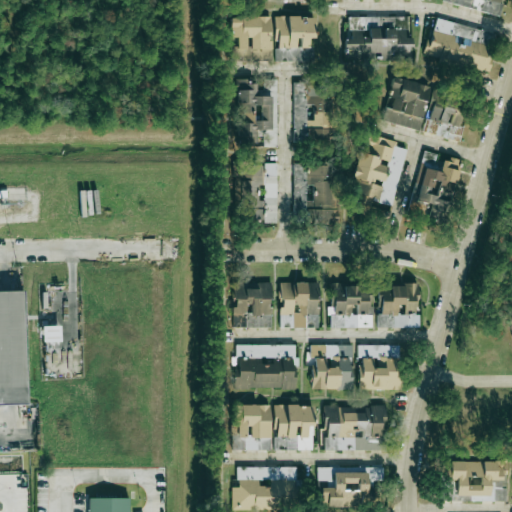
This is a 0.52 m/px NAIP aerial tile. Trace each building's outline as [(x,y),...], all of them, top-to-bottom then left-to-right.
[(499,15),(502,3),(503,3),(503,0),(442,0),(442,1),(499,15)] [(232,18),(232,39),(238,39),(238,46),(233,46),(233,61),(271,60),(270,16),(232,18)] [(275,61),(313,61),(313,46),(312,46),(312,16),(275,17),(275,61)] [(348,16),(348,39),(344,39),(344,58),(411,58),(411,38),(405,38),(405,28),(410,28),(410,17),(348,16)] [(494,33),(436,19),(431,40),(427,39),(422,56),(484,71),(494,33)] [(276,146),(276,80),(263,80),(263,90),(255,90),(255,79),(236,79),(237,143),(256,143),(256,130),(262,130),(262,146),(276,146)] [(294,145),(332,145),(331,84),(305,84),(305,82),(292,82),(294,145)] [(458,142),(467,109),(456,106),(458,97),(433,90),(423,133),(458,142)] [(391,206),(406,149),(395,146),(396,141),(370,135),(365,154),(361,153),(349,199),(362,202),(363,199),(391,206)] [(460,161),(424,151),(411,199),(430,204),(427,216),(445,220),(460,161)] [(337,223),(336,165),(305,165),(305,162),(292,163),(293,213),(306,213),(306,224),(337,223)] [(277,165),(250,164),(250,181),(239,181),(238,208),(244,208),(243,222),(275,222),(277,165)] [(238,166),(238,179),(249,180),(249,167),(238,166)] [(270,327),(270,282),(258,282),(258,289),(243,289),(243,282),(232,282),(232,328),(270,327)] [(280,282),(279,327),(317,328),(318,283),(280,282)] [(370,327),(371,285),(329,285),(329,327),(370,327)] [(378,327),(418,327),(418,315),(416,315),(416,285),(378,285),(378,327)] [(0,292),(0,405),(25,405),(23,291),(0,292)] [(294,345),(234,344),(234,388),(294,388),(295,365),(298,365),(298,357),(294,357),(294,345)] [(350,345),(310,345),(310,357),(312,358),(312,388),(350,388),(350,345)] [(397,389),(397,345),(357,345),(357,358),(360,358),(360,389),(397,389)] [(231,449),(270,450),(270,405),(232,404),(231,449)] [(312,405),(273,405),(274,450),(312,450),(312,405)] [(324,450),(389,450),(388,430),(385,430),(385,405),(323,406),(324,450)] [(456,496),(489,496),(489,480),(504,480),(504,461),(444,461),(444,479),(456,479),(456,496)] [(231,509),(296,509),(296,467),(236,467),(236,487),(231,487),(231,509)] [(383,467),(317,467),(317,482),(328,482),(328,488),(320,488),(320,506),(382,506),(382,484),(383,484),(383,467)] [(505,501),(506,488),(490,487),(490,496),(483,496),(483,500),(505,501)] [(128,511),(129,498),(88,498),(87,511),(128,511)]
